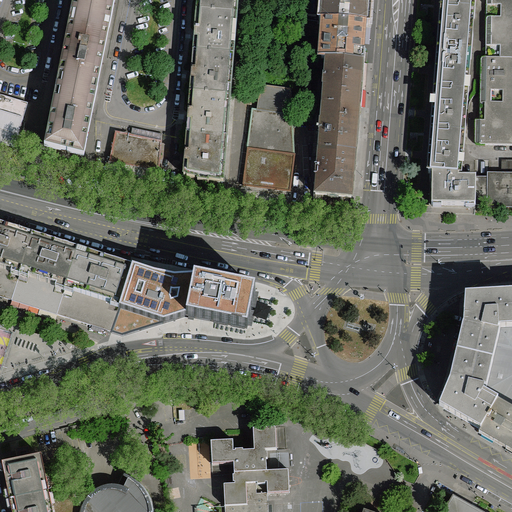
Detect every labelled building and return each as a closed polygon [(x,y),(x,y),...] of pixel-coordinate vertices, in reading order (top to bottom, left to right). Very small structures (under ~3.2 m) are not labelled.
[(74,0),(72,12),(112,20),(115,0),(74,0)] [(198,0),(197,13),(237,16),(238,0),(198,0)] [(328,0),(327,21),(362,23),(363,0),(328,0)] [(443,0),(442,10),(473,13),(473,0),(443,0)] [(511,0),(486,0),(487,5),(499,5),(499,18),(487,18),(486,45),(499,46),(499,58),(486,58),(484,58),(483,59),(482,60),(480,121),(476,122),(476,143),(476,144),(478,145),(511,145),(511,0)] [(487,5),(487,18),(499,18),(499,5),(487,5)] [(439,51),(469,53),(473,13),(442,10),(439,51)] [(57,88),(96,96),(112,20),(72,12),(57,88)] [(194,54),(234,57),(237,16),(197,13),(194,54)] [(322,60),(327,60),(363,63),(365,63),(365,53),(360,52),(362,23),(327,21),(324,50),(322,50),(322,60)] [(499,46),(486,45),(486,58),(499,58),(499,46)] [(436,91),(466,94),(469,53),(439,51),(436,91)] [(191,94),(231,97),(234,57),(194,54),(191,94)] [(322,105),(359,108),(363,63),(327,60),(326,78),(324,78),(322,105)] [(243,186),(291,193),(295,155),(294,155),(292,112),(291,90),(261,86),(258,111),(274,113),(272,124),(252,121),(243,186)] [(57,88),(45,147),(84,157),(96,96),(57,88)] [(433,133),(463,135),(466,94),(436,91),(433,133)] [(191,94),(187,135),(227,138),(231,97),(191,94)] [(0,112),(23,119),(28,104),(0,95),(0,112)] [(356,153),(359,108),(322,105),(320,132),(321,132),(319,151),(356,153)] [(274,113),(258,111),(253,111),(252,121),(272,124),(274,113)] [(23,119),(0,112),(0,144),(8,147),(14,149),(23,119)] [(131,136),(162,142),(162,134),(132,128),(131,136)] [(159,172),(162,142),(131,136),(116,133),(110,162),(159,172)] [(433,174),(459,176),(463,135),(433,133),(429,173),(433,174)] [(187,135),(184,176),(223,182),(227,138),(187,135)] [(352,199),(356,153),(319,151),(318,169),(317,168),(316,177),(318,178),(316,196),(352,199)] [(459,181),(459,176),(433,174),(432,206),(476,207),(476,205),(476,179),(464,179),(463,181),(459,181)] [(490,176),(490,180),(489,205),(489,207),(511,207),(511,175),(505,176),(490,176)] [(490,180),(476,179),(476,205),(489,205),(490,180)] [(0,267),(21,274),(33,235),(0,224),(0,267)] [(78,249),(33,235),(21,274),(65,289),(78,249)] [(134,266),(78,249),(65,289),(120,306),(134,266)] [(167,322),(177,279),(134,266),(120,306),(112,333),(122,336),(167,322)] [(12,301),(21,274),(0,267),(0,297),(4,299),(12,301)] [(57,315),(65,289),(21,274),(12,301),(57,315)] [(194,279),(177,279),(167,322),(186,317),(247,329),(255,291),(194,279)] [(112,333),(120,306),(65,289),(57,315),(112,333)] [(451,379),(440,405),(482,430),(499,399),(486,392),(502,328),(511,327),(511,292),(466,295),(464,324),(451,379)] [(499,399),(511,407),(511,327),(502,328),(486,392),(499,399)] [(511,407),(499,399),(482,430),(480,433),(511,451),(511,407)] [(234,464),(235,484),(224,485),(226,507),(245,506),(244,486),(257,486),(267,485),(268,494),(290,493),(289,471),(266,472),(265,451),(277,450),(276,428),(253,429),(255,451),(234,452),(233,441),(210,443),(211,465),(234,464)] [(12,511),(53,511),(51,500),(41,456),(2,464),(12,511)] [(76,494),(51,500),(53,511),(155,511),(153,500),(146,487),(131,476),(126,486),(118,483),(107,483),(97,487),(88,494),(83,502),(75,500),(76,494)] [(258,511),(257,494),(257,486),(244,486),(245,506),(226,507),(225,511),(258,511)] [(268,511),(268,494),(257,494),(258,511),(268,511)] [(479,511),(453,497),(444,511),(479,511)]
